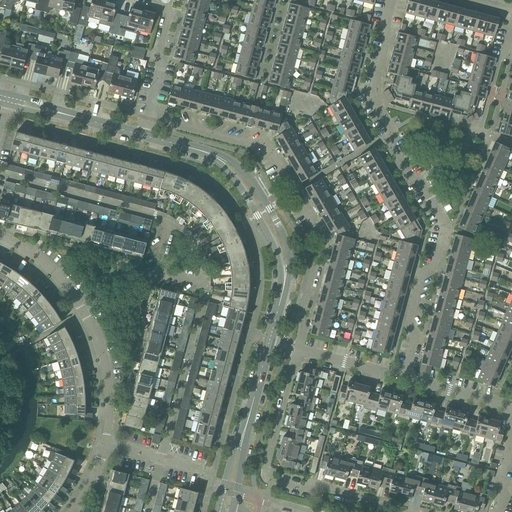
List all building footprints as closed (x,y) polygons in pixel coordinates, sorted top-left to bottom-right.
[(19,0),(25,0),(26,0),(25,0),(7,0),(5,9),(3,19),(9,20),(12,7),(19,1),(19,0)] [(35,10),(41,11),(44,0),(25,0),(26,0),(37,3),(35,10)] [(54,7),(61,9),(62,0),(44,0),(41,11),(48,13),(48,11),(53,9),(54,7)] [(62,0),(61,9),(68,11),(71,16),(69,22),(77,25),(81,9),(74,7),(75,0),(62,0)] [(89,17),(100,20),(105,1),(102,0),(92,0),(90,11),(82,9),(78,25),(86,27),(89,17)] [(190,4),(189,9),(207,13),(209,3),(196,0),(188,0),(188,4),(190,4)] [(254,0),(254,5),(271,10),(273,5),(275,6),(276,0),(254,0)] [(408,0),(405,13),(415,16),(419,0),(408,0)] [(419,0),(415,16),(425,18),(430,0),(428,0),(419,0)] [(425,18),(435,21),(440,3),(430,0),(425,18)] [(105,1),(100,20),(99,24),(110,27),(108,33),(116,35),(121,19),(113,17),(117,4),(105,1)] [(290,10),(289,14),(307,19),(309,9),(290,3),(288,9),(290,10)] [(435,21),(445,23),(450,6),(440,3),(435,21)] [(254,5),(251,15),(271,20),(272,14),(270,14),(271,10),(254,5)] [(445,23),(455,26),(459,8),(450,6),(445,23)] [(128,21),(121,19),(116,35),(124,37),(126,31),(137,34),(138,30),(143,11),(131,8),(128,21)] [(455,26),(465,29),(469,11),(459,8),(455,26)] [(186,12),(184,18),(204,23),(207,13),(189,9),(188,13),(186,12)] [(155,14),(143,11),(138,30),(150,33),(155,14)] [(465,29),(474,31),(479,14),(469,11),(465,29)] [(286,18),(284,23),(304,29),(307,19),(289,14),(288,18),(286,18)] [(474,31),(484,34),(489,16),(479,14),(474,31)] [(251,15),(248,24),(266,29),(267,25),(269,25),(271,20),(251,15)] [(489,16),(484,34),(495,37),(499,19),(489,16)] [(185,24),(184,28),(201,33),(204,23),(184,18),(183,23),(185,24)] [(351,20),(348,30),(366,35),(367,30),(369,31),(371,25),(351,20)] [(285,29),(284,34),(301,39),(304,29),(284,23),(283,29),(285,29)] [(248,24),(246,34),(266,40),(267,34),(265,34),(266,29),(248,24)] [(180,32),(179,38),(199,43),(201,33),(184,28),(182,33),(180,32)] [(348,30),(346,40),(366,45),(367,40),(365,39),(366,35),(348,30)] [(0,59),(0,63),(11,66),(16,47),(4,44),(7,33),(1,32),(0,34),(0,48),(3,49),(0,59)] [(398,39),(397,43),(415,48),(418,37),(398,32),(396,38),(398,39)] [(246,34),(243,44),(261,49),(262,45),(264,45),(266,40),(246,34)] [(280,38),(279,43),(298,48),(301,39),(284,34),(282,38),(280,38)] [(179,44),(178,48),(196,53),(199,43),(179,38),(177,43),(179,44)] [(346,40),(343,50),(361,54),(362,50),(364,51),(366,45),(346,40)] [(16,47),(11,66),(23,69),(26,56),(32,57),(35,45),(29,43),(28,45),(17,42),(16,47)] [(279,49),(278,54),(296,58),(298,48),(279,43),(277,49),(279,49)] [(394,47),(392,52),(412,58),(415,48),(397,43),(396,47),(394,47)] [(243,44),(240,54),(260,59),(262,54),(260,53),(261,49),(243,44)] [(34,72),(46,75),(51,56),(52,52),(46,51),(47,48),(35,45),(32,57),(37,58),(34,72)] [(134,46),(132,51),(145,55),(146,49),(134,46)] [(196,53),(178,48),(177,52),(175,52),(174,58),(193,63),(196,53)] [(61,64),(67,66),(71,52),(64,50),(64,52),(58,51),(57,58),(51,56),(46,75),(58,78),(61,64)] [(343,50),(340,59),(360,65),(362,59),(360,59),(361,54),(343,50)] [(145,55),(132,51),(131,57),(143,60),(145,55)] [(67,66),(67,67),(74,69),(71,82),(83,85),(88,66),(89,62),(78,59),(79,54),(71,52),(67,66)] [(393,58),(392,63),(410,67),(412,58),(392,52),(391,58),(393,58)] [(477,53),(474,63),(492,68),(493,64),(495,64),(497,58),(477,53)] [(240,54),(238,64),(256,69),(257,64),(259,65),(260,59),(240,54)] [(275,57),(274,63),(293,68),(296,58),(278,54),(277,58),(275,57)] [(109,92),(121,95),(126,76),(119,74),(120,71),(118,68),(116,67),(119,58),(111,55),(109,63),(105,77),(112,79),(109,92)] [(340,59),(338,69),(356,74),(357,70),(359,70),(360,65),(340,59)] [(98,75),(105,77),(109,63),(103,62),(101,69),(88,66),(83,85),(94,88),(98,75)] [(274,69),(273,73),(290,78),(293,68),(274,63),(272,68),(274,69)] [(387,72),(395,74),(407,77),(410,67),(392,63),(391,67),(389,66),(387,72)] [(474,63),(471,73),(491,79),(493,73),(491,73),(492,68),(474,63)] [(256,69),(238,64),(235,74),(255,79),(257,73),(255,73),(256,69)] [(338,69),(335,79),(355,85),(356,79),(354,78),(356,74),(338,69)] [(431,76),(438,78),(440,72),(432,70),(431,76)] [(126,76),(121,95),(132,99),(138,79),(137,79),(139,74),(128,71),(126,76)] [(440,72),(438,78),(446,80),(448,74),(440,72)] [(290,78),(273,73),(272,78),(270,77),(268,83),(288,88),(290,78)] [(471,73),(469,83),(486,88),(488,84),(490,84),(491,79),(471,73)] [(395,98),(411,102),(414,90),(415,90),(417,80),(407,77),(395,74),(391,90),(395,98)] [(335,79),(332,89),(346,93),(350,94),(351,90),(353,90),(355,85),(335,79)] [(469,83),(466,93),(478,96),(478,97),(486,99),(487,93),(485,92),(486,88),(469,83)] [(168,102),(179,105),(183,87),(173,85),(168,102)] [(179,105),(188,108),(193,90),(183,87),(179,105)] [(330,100),(333,104),(333,105),(345,97),(346,93),(332,89),(330,100)] [(188,108),(198,110),(203,93),(193,90),(188,108)] [(383,92),(389,103),(394,100),(388,90),(383,92)] [(415,109),(419,110),(424,92),(415,90),(414,90),(411,102),(409,109),(415,111),(415,109)] [(456,90),(453,100),(454,100),(450,112),(451,112),(466,117),(474,112),(478,97),(478,96),(466,93),(456,90)] [(284,91),(282,97),(290,99),(291,93),(284,91)] [(423,113),(429,115),(434,95),(424,92),(419,110),(424,111),(423,113)] [(198,110),(208,113),(213,95),(203,93),(198,110)] [(208,113),(218,116),(223,98),(213,95),(208,113)] [(435,114),(439,115),(444,98),(434,95),(429,115),(434,116),(435,114)] [(329,106),(334,116),(350,107),(345,97),(333,105),(333,104),(329,106)] [(218,116),(228,118),(233,100),(223,98),(218,116)] [(444,98),(439,115),(443,117),(443,119),(449,120),(451,112),(450,112),(454,100),(453,100),(444,98)] [(228,118),(238,121),(243,103),(233,100),(228,118)] [(238,121),(248,124),(253,106),(243,103),(238,121)] [(511,104),(505,103),(503,113),(511,115),(511,104)] [(248,124),(257,126),(262,108),(253,106),(248,124)] [(334,116),(340,125),(356,115),(350,107),(334,116)] [(257,126),(267,129),(272,111),(262,108),(257,126)] [(267,129),(277,131),(281,117),(281,118),(282,114),(272,111),(267,129)] [(476,113),(466,119),(469,124),(479,118),(476,113)] [(511,115),(503,113),(500,122),(511,125),(511,115)] [(340,125),(345,133),(361,124),(356,115),(340,125)] [(277,131),(280,135),(292,128),(287,119),(281,118),(281,117),(277,131)] [(511,125),(500,122),(497,133),(511,136),(511,125)] [(345,133),(350,142),(366,133),(361,124),(345,133)] [(276,137),(281,146),(297,137),(292,128),(280,135),(276,137)] [(12,150),(21,152),(26,135),(16,132),(16,133),(12,150)] [(366,133),(350,142),(355,151),(371,142),(366,133)] [(21,152),(30,154),(34,137),(26,135),(21,152)] [(37,160),(38,157),(43,139),(34,137),(30,154),(29,158),(37,160)] [(281,146),(286,155),(302,146),(297,137),(281,146)] [(38,157),(47,159),(52,142),(43,139),(38,157)] [(47,159),(56,161),(60,144),(52,142),(47,159)] [(495,142),(491,152),(508,159),(511,150),(495,142)] [(63,167),(64,164),(69,146),(60,144),(56,161),(55,165),(63,167)] [(64,164),(73,166),(78,149),(69,146),(64,164)] [(286,155),(292,164),(307,155),(302,146),(286,155)] [(359,157),(364,167),(380,157),(375,148),(359,157)] [(73,166),(82,168),(87,151),(78,149),(73,166)] [(82,168),(91,171),(95,153),(87,151),(82,168)] [(491,152),(487,161),(504,169),(508,159),(491,152)] [(91,171),(100,173),(104,156),(95,153),(91,171)] [(292,164),(297,173),(313,164),(307,155),(292,164)] [(100,173),(99,177),(107,179),(108,175),(113,158),(104,156),(100,173)] [(364,167),(369,175),(385,166),(380,157),(364,167)] [(108,175),(117,178),(122,160),(113,158),(108,175)] [(117,178),(126,180),(130,163),(122,160),(117,178)] [(487,161),(483,171),(500,178),(504,169),(487,161)] [(126,180),(134,182),(139,165),(130,163),(126,180)] [(313,164),(297,173),(302,182),(318,173),(313,164)] [(134,182),(143,185),(148,167),(139,165),(134,182)] [(165,191),(170,193),(177,176),(169,173),(171,170),(173,171),(174,169),(167,166),(165,172),(161,189),(159,195),(163,196),(165,191)] [(369,175),(374,184),(390,175),(385,166),(369,175)] [(143,185),(152,187),(156,170),(148,167),(143,185)] [(26,169),(24,175),(33,177),(35,171),(26,169)] [(152,187),(161,189),(165,172),(156,170),(152,187)] [(483,171),(479,180),(496,187),(500,178),(483,171)] [(174,200),(177,202),(191,176),(184,172),(183,174),(186,176),(184,179),(177,176),(170,193),(176,195),(174,200)] [(374,184),(379,193),(395,184),(390,175),(374,184)] [(183,199),(188,202),(198,187),(192,183),(194,180),(196,181),(197,179),(191,176),(177,202),(180,204),(183,199)] [(69,181),(68,186),(71,187),(77,189),(78,183),(79,180),(74,179),(73,182),(69,181)] [(305,188),(311,197),(327,188),(321,179),(305,188)] [(479,180),(475,190),(491,197),(496,187),(479,180)] [(5,181),(3,189),(14,191),(16,184),(5,181)] [(379,193),(384,202),(400,193),(395,184),(379,193)] [(190,210),(193,213),(212,190),(206,185),(205,187),(207,189),(205,192),(198,187),(188,202),(193,206),(190,210)] [(311,197),(316,206),(332,197),(327,188),(311,197)] [(199,211),(204,215),(217,203),(211,197),(214,195),(216,197),(218,195),(212,190),(193,213),(195,215),(199,211)] [(475,190),(471,199),(487,206),(491,197),(475,190)] [(384,202),(389,211),(405,201),(400,193),(384,202)] [(316,206),(321,215),(337,206),(332,197),(316,206)] [(139,199),(138,205),(146,207),(149,199),(143,198),(143,200),(139,199)] [(471,199),(467,208),(483,216),(487,206),(471,199)] [(0,219),(6,222),(11,204),(0,201),(0,219)] [(389,211),(395,220),(411,210),(405,201),(389,211)] [(203,224),(206,227),(229,209),(229,208),(225,203),(223,204),(225,207),(222,209),(217,203),(204,215),(208,220),(203,224)] [(6,222),(17,224),(21,207),(11,204),(6,222)] [(321,215),(326,224),(342,215),(337,206),(321,215)] [(17,224),(27,227),(32,210),(21,207),(17,224)] [(467,208),(462,218),(479,225),(483,216),(467,208)] [(216,232),(218,235),(233,226),(232,223),(227,216),(230,214),(232,216),(234,215),(229,209),(206,227),(208,230),(213,227),(216,232)] [(27,227),(37,230),(42,213),(32,210),(27,227)] [(395,220),(400,228),(416,219),(411,210),(395,220)] [(37,230),(48,233),(53,215),(42,213),(37,230)] [(48,233),(58,236),(63,218),(53,215),(48,233)] [(331,233),(335,231),(335,230),(347,223),(342,215),(326,224),(331,233)] [(58,236),(69,238),(73,221),(63,218),(58,236)] [(479,225),(462,218),(458,227),(475,235),(479,225)] [(405,238),(404,242),(418,245),(420,235),(418,230),(421,228),(416,219),(400,228),(405,238)] [(69,238),(79,241),(84,224),(73,221),(69,238)] [(337,234),(337,235),(351,239),(351,238),(353,233),(347,223),(335,230),(335,231),(337,234)] [(79,241),(90,244),(95,227),(84,224),(79,241)] [(217,246),(219,250),(246,238),(243,231),(241,232),(242,235),(239,236),(233,226),(218,235),(222,244),(217,246)] [(90,244),(100,247),(105,229),(95,227),(90,244)] [(100,247),(111,250),(115,232),(105,229),(100,247)] [(111,250),(121,252),(126,235),(115,232),(111,250)] [(456,234),(453,245),(471,250),(474,239),(456,234)] [(121,252),(132,255),(136,238),(126,235),(121,252)] [(337,235),(334,245),(352,250),(355,239),(351,238),(351,239),(337,235)] [(136,238),(132,255),(143,258),(143,257),(147,241),(136,238)] [(226,251),(228,257),(245,252),(242,244),(246,243),(247,246),(249,245),(246,238),(219,250),(220,253),(226,251)] [(400,241),(397,251),(415,256),(418,245),(404,242),(400,241)] [(334,245),(332,255),(350,259),(352,250),(334,245)] [(453,245),(450,255),(468,259),(471,250),(453,245)] [(397,251),(395,261),(412,266),(415,256),(397,251)] [(224,264),(224,268),(254,262),(252,255),(250,255),(251,258),(247,259),(245,252),(228,257),(229,263),(224,264)] [(332,255),(329,265),(347,269),(350,259),(332,255)] [(450,255),(448,265),(466,269),(468,259),(450,255)] [(0,272),(0,286),(2,287),(13,270),(11,269),(6,266),(10,260),(6,257),(2,264),(4,265),(0,272)] [(395,261),(392,271),(410,276),(412,266),(395,261)] [(231,271),(232,277),(250,276),(249,268),(252,267),(253,270),(255,270),(254,262),(224,268),(225,271),(231,271)] [(2,287),(9,292),(21,276),(20,275),(15,271),(19,265),(15,263),(11,269),(13,270),(2,287)] [(329,265),(327,274),(344,279),(347,269),(329,265)] [(448,265),(445,274),(463,279),(466,269),(448,265)] [(9,292),(16,298),(29,282),(27,281),(23,277),(26,273),(27,271),(24,269),(20,275),(21,276),(9,292)] [(392,271),(389,281),(407,285),(410,276),(392,271)] [(327,274),(324,284),(342,289),(344,279),(327,274)] [(445,274),(442,284),(460,289),(463,279),(445,274)] [(16,298),(22,304),(37,289),(35,288),(31,284),(36,278),(32,275),(27,281),(29,282),(16,298)] [(226,283),(226,287),(256,288),(256,280),(253,280),(254,283),(250,283),(250,276),(232,277),(232,283),(226,283)] [(389,281),(387,290),(404,295),(407,285),(389,281)] [(22,304),(28,310),(44,297),(42,295),(38,291),(43,286),(40,282),(35,288),(37,289),(22,304)] [(324,284),(321,294),(339,299),(342,289),(324,284)] [(442,284),(440,294),(458,299),(460,289),(442,284)] [(231,291),(231,297),(249,300),(249,292),(253,292),(253,295),(255,295),(256,288),(226,287),(226,291),(231,291)] [(160,288),(157,300),(179,305),(180,299),(176,298),(178,293),(161,289),(161,288),(160,288)] [(28,310),(34,317),(50,304),(49,303),(45,298),(51,293),(48,290),(42,295),(44,297),(28,310)] [(387,290),(384,300),(402,305),(404,295),(387,290)] [(321,294),(319,304),(337,309),(339,299),(321,294)] [(440,294),(437,304),(455,309),(458,299),(440,294)] [(223,306),(229,307),(246,312),(252,313),(254,306),(251,305),(251,308),(247,307),(249,300),(231,297),(230,303),(224,302),(223,306)] [(34,317),(39,324),(56,313),(55,311),(51,306),(57,302),(54,298),(49,303),(50,304),(34,317)] [(157,300),(155,310),(172,315),(176,316),(179,305),(157,300)] [(384,300),(381,310),(399,315),(402,305),(384,300)] [(319,304),(316,314),(334,319),(337,309),(319,304)] [(437,304),(435,314),(452,319),(455,309),(437,304)] [(56,313),(39,324),(44,332),(61,322),(62,322),(57,314),(63,310),(61,307),(55,311),(56,313)] [(229,307),(226,318),(243,323),(246,312),(229,307)] [(155,310),(152,320),(169,325),(172,315),(155,310)] [(381,310),(379,320),(397,325),(399,315),(381,310)] [(316,314),(313,324),(331,328),(334,319),(316,314)] [(435,314),(432,324),(450,328),(452,319),(435,314)] [(511,316),(506,314),(502,323),(511,327),(511,316)] [(226,318),(223,328),(241,333),(243,323),(226,318)] [(152,320),(149,331),(166,335),(169,325),(152,320)] [(379,320),(376,330),(394,335),(397,325),(379,320)] [(511,327),(502,323),(498,333),(511,338),(511,327)] [(331,328),(313,324),(311,334),(328,339),(331,328)] [(432,324),(429,333),(447,338),(450,328),(432,324)] [(47,337),(52,346),(70,336),(71,338),(77,335),(75,331),(69,334),(65,327),(64,327),(47,337)] [(223,328),(221,339),(238,343),(241,333),(223,328)] [(376,330),(373,340),(391,344),(394,335),(376,330)] [(149,331),(146,341),(164,346),(166,335),(149,331)] [(429,333),(427,343),(445,348),(447,338),(429,333)] [(511,338),(498,333),(494,342),(511,349),(511,345),(511,338)] [(52,346),(55,353),(74,346),(75,348),(82,345),(80,341),(73,344),(71,338),(70,336),(52,346)] [(221,339),(218,349),(235,354),(238,343),(221,339)] [(391,344),(373,340),(371,350),(388,355),(391,344)] [(146,341),(143,352),(161,356),(164,346),(146,341)] [(494,342),(490,351),(507,359),(511,349),(494,342)] [(427,343),(424,353),(442,358),(445,348),(427,343)] [(55,353),(58,362),(78,355),(78,357),(85,355),(84,351),(77,353),(75,348),(74,346),(55,353)] [(218,349),(215,360),(232,364),(235,354),(218,349)] [(490,351),(486,361),(503,368),(507,359),(490,351)] [(143,352),(141,362),(158,367),(161,356),(143,352)] [(421,363),(422,364),(431,366),(439,368),(442,358),(424,353),(421,363)] [(195,354),(192,365),(199,367),(202,356),(195,354)] [(58,362),(52,364),(54,372),(61,370),(80,365),(81,367),(88,365),(87,361),(80,363),(78,357),(78,355),(58,362)] [(215,360),(212,370),(230,375),(232,364),(215,360)] [(486,361),(482,370),(498,377),(503,368),(486,361)] [(141,362),(138,373),(155,378),(158,367),(141,362)] [(431,366),(422,364),(420,371),(429,374),(431,366)] [(61,370),(63,379),(83,375),(83,377),(90,376),(89,371),(82,373),(81,367),(80,365),(61,370)] [(192,365),(189,375),(196,377),(199,367),(192,365)] [(301,372),(298,383),(316,388),(319,378),(322,378),(324,372),(308,368),(306,373),(301,372)] [(212,370),(209,381),(227,385),(230,375),(212,370)] [(498,377),(482,370),(477,380),(494,387),(498,377)] [(138,373),(135,383),(152,388),(155,378),(138,373)] [(63,379),(64,387),(84,385),(84,387),(92,386),(91,382),(84,383),(83,377),(83,375),(63,379)] [(189,375),(186,386),(194,388),(196,377),(189,375)] [(331,391),(337,393),(341,376),(335,375),(331,391)] [(209,381),(207,391),(224,396),(227,385),(209,381)] [(345,400),(355,403),(360,384),(349,381),(347,387),(342,386),(337,401),(344,403),(345,400)] [(135,383),(132,394),(150,398),(152,388),(135,383)] [(301,395),(299,400),(315,405),(317,398),(314,397),(316,388),(298,383),(295,394),(301,395)] [(364,408),(370,410),(374,394),(369,393),(371,387),(360,384),(355,403),(365,406),(364,408)] [(64,387),(65,396),(85,395),(85,397),(93,397),(92,392),(85,393),(84,387),(84,385),(64,387)] [(186,386),(183,396),(191,398),(194,388),(186,386)] [(377,409),(387,412),(392,393),(381,390),(380,396),(374,394),(370,410),(377,412),(377,409)] [(207,391),(204,402),(221,406),(224,396),(207,391)] [(396,417),(403,419),(407,403),(402,402),(403,396),(392,393),(387,412),(397,414),(396,417)] [(132,394),(129,404),(147,409),(150,398),(132,394)] [(65,396),(65,405),(86,405),(86,407),(93,407),(93,403),(85,403),(85,397),(85,395),(65,396)] [(183,396),(181,407),(188,408),(191,398),(183,396)] [(410,418),(420,420),(425,402),(414,399),(412,405),(407,403),(403,419),(409,421),(410,418)] [(292,404),(289,415),(308,420),(310,410),(313,411),(315,405),(299,400),(298,406),(292,404)] [(204,402),(201,412),(218,417),(221,406),(204,402)] [(429,426),(435,427),(439,412),(434,410),(436,405),(425,402),(420,420),(430,423),(429,426)] [(129,404),(127,415),(144,419),(147,409),(129,404)] [(86,405),(65,405),(65,414),(85,415),(85,417),(92,418),(93,413),(85,413),(86,407),(86,405)] [(188,408),(181,407),(178,417),(185,419),(188,408)] [(442,426),(452,429),(457,410),(446,407),(445,413),(439,412),(435,427),(442,429),(442,426)] [(461,434),(468,436),(472,420),(467,419),(468,413),(457,410),(452,429),(462,432),(461,434)] [(201,412),(198,422),(216,427),(218,417),(201,412)] [(144,419),(127,415),(124,426),(141,430),(144,419)] [(292,428),(291,433),(306,437),(308,431),(305,430),(308,420),(289,415),(286,426),(292,428)] [(475,435),(485,438),(490,419),(479,416),(477,422),(472,420),(468,436),(474,438),(475,435)] [(178,417),(175,427),(182,429),(185,419),(178,417)] [(490,419),(485,438),(495,440),(494,443),(501,445),(505,429),(499,428),(501,422),(490,419)] [(198,422),(195,433),(213,437),(216,427),(198,422)] [(182,429),(175,427),(172,438),(180,440),(182,429)] [(213,437),(195,433),(193,444),(209,448),(209,449),(210,449),(213,437)] [(283,437),(280,448),(299,452),(302,443),(305,443),(306,437),(291,433),(289,438),(283,437)] [(162,436),(154,434),(152,442),(159,444),(162,436)] [(413,447),(429,451),(430,446),(415,442),(413,447)] [(51,451),(48,459),(52,461),(70,470),(71,468),(74,463),(80,466),(82,461),(75,459),(74,461),(65,457),(67,453),(67,452),(54,447),(53,449),(52,451),(51,451)] [(299,452),(280,448),(277,459),(283,460),(282,466),(297,470),(299,463),(296,462),(299,452)] [(324,474),(335,477),(340,458),(330,456),(331,453),(324,451),(320,467),(326,468),(324,474)] [(314,456),(309,472),(315,474),(319,458),(314,456)] [(348,474),(353,476),(357,460),(351,458),(350,461),(340,458),(335,477),(346,480),(348,474)] [(357,483),(367,486),(372,467),(363,465),(363,462),(357,460),(353,476),(358,477),(357,483)] [(52,461),(48,469),(66,479),(67,477),(69,472),(76,475),(78,471),(71,468),(70,470),(52,461)] [(380,483),(385,484),(389,469),(383,467),(382,470),(372,467),(367,486),(378,489),(380,483)] [(48,469),(44,477),(60,488),(62,486),(65,481),(71,485),(73,481),(67,477),(66,479),(48,469)] [(112,469),(109,481),(126,485),(129,474),(113,470),(112,469)] [(389,491),(400,494),(405,476),(395,473),(396,470),(389,469),(385,484),(391,486),(389,491)] [(413,492),(418,493),(422,477),(416,476),(415,478),(405,476),(400,494),(411,497),(413,492)] [(44,477),(38,484),(55,496),(56,494),(59,490),(65,494),(68,490),(62,486),(60,488),(44,477)] [(421,500),(432,503),(437,484),(428,482),(428,479),(422,477),(418,493),(423,494),(421,500)] [(109,481),(106,491),(124,496),(126,485),(109,481)] [(38,484),(33,491),(48,504),(50,502),(53,498),(59,502),(62,499),(56,494),(55,496),(38,484)] [(445,500),(450,502),(454,486),(448,484),(447,487),(437,484),(432,503),(443,506),(445,500)] [(454,509),(465,511),(470,493),(460,490),(461,488),(454,486),(450,502),(455,503),(454,509)] [(181,488),(178,499),(195,504),(198,492),(197,492),(197,493),(181,488)] [(33,491),(27,497),(41,511),(43,510),(47,506),(52,511),(55,507),(50,502),(48,504),(33,491)] [(106,491),(104,502),(121,506),(124,496),(106,491)] [(470,493),(465,511),(466,511),(476,511),(478,509),(483,510),(487,495),(481,493),(480,496),(470,493)] [(27,497),(20,503),(28,511),(45,511),(43,510),(41,511),(27,497)] [(178,499),(175,509),(184,511),(192,511),(195,504),(178,499)] [(104,502),(100,511),(119,511),(121,506),(104,502)] [(28,511),(20,503),(14,509),(16,511),(28,511)]
